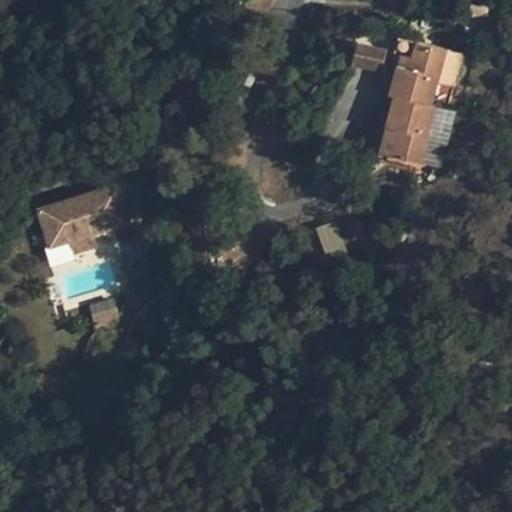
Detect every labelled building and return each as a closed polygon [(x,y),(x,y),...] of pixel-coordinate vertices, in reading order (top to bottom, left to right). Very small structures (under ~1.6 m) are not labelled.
[(465,6),(465,16),(489,15),(488,5),(465,6)] [(362,38),(354,63),(381,71),(389,46),(362,38)] [(433,109),(449,51),(409,38),(390,97),(397,99),(433,109)] [(433,109),(397,99),(381,155),(423,170),(443,112),(433,109)] [(121,193),(38,204),(44,245),(65,242),(91,239),(126,234),(121,193)] [(333,221),(316,228),(326,255),(344,248),(333,221)] [(91,239),(65,242),(67,254),(93,250),(91,239)]
